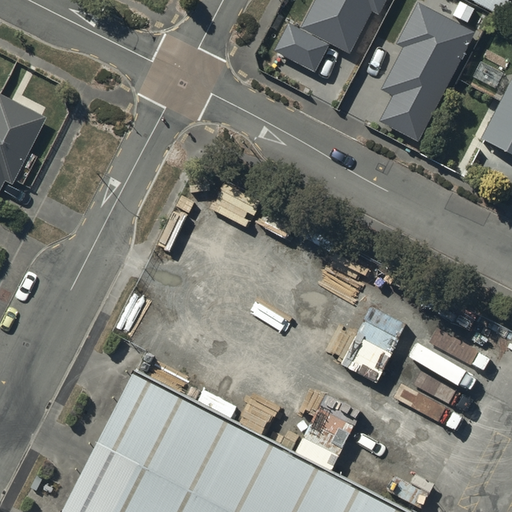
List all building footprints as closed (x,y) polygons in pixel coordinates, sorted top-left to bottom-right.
[(380,0),(312,0),(302,20),(347,44),(371,1),(378,5),(380,0)] [(472,28),(419,0),(418,0),(399,37),(406,41),(384,81),(397,88),(383,113),(417,131),(472,28)] [(508,0),(470,0),(500,16),(508,0)] [(326,41),(288,21),(276,46),(313,65),(326,41)] [(511,75),(510,75),(479,133),(511,151),(511,75)] [(42,122),(0,100),(0,188),(5,179),(11,183),(42,122)] [(427,511),(133,359),(59,504),(72,511),(427,511)]
